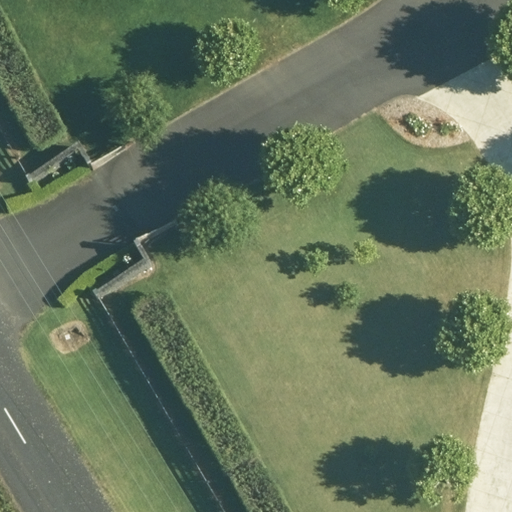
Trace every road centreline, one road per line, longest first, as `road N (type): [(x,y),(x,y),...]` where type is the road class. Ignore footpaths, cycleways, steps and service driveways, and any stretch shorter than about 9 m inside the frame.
road 1 (unknown): [(0,282),(416,45),(511,237)]
road 2 (unknown): [(511,313),(472,511)]
road 3 (unclassified): [(0,405),(63,511)]
